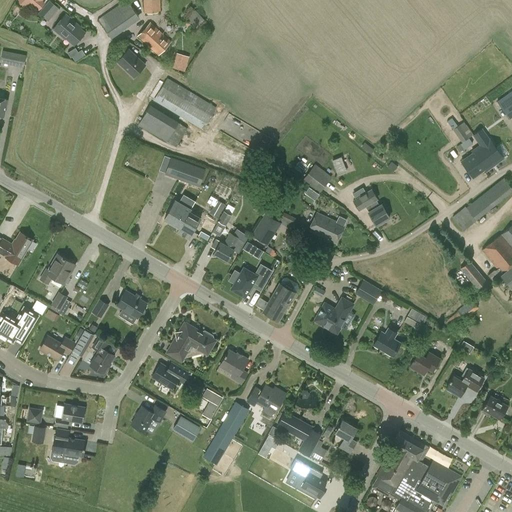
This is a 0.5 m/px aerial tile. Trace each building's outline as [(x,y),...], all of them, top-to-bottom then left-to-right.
[(25,8),(31,1),(40,8),(44,3),(42,0),(41,0),(16,0),(25,8)] [(51,0),(49,0),(39,12),(49,21),(60,8),(51,0)] [(112,38),(140,18),(127,0),(125,0),(98,19),(112,38)] [(143,0),(144,14),(161,13),(160,0),(143,0)] [(196,10),(186,19),(195,29),(205,20),(196,10)] [(66,14),(54,29),(66,39),(66,38),(75,45),(85,33),(77,26),(78,25),(66,14)] [(150,23),(138,36),(145,42),(159,54),(170,41),(150,23)] [(76,62),(86,55),(82,49),(78,52),(75,47),(67,53),(71,58),(72,56),(76,62)] [(0,62),(24,67),(26,55),(3,50),(0,62)] [(145,65),(129,50),(117,61),(133,77),(145,65)] [(176,55),(171,70),(184,73),(189,58),(176,55)] [(167,78),(154,100),(203,130),(216,107),(167,78)] [(509,118),(511,116),(511,90),(497,101),(509,118)] [(138,125),(166,142),(176,147),(188,127),(179,121),(151,105),(138,125)] [(462,142),(468,138),(459,125),(453,129),(462,142)] [(503,159),(489,139),(481,128),(473,134),(480,145),(472,151),(473,152),(461,161),(473,178),(485,169),(486,171),(503,159)] [(165,174),(200,186),(206,169),(171,156),(165,174)] [(343,156),(335,165),(344,172),(351,163),(343,156)] [(392,162),(387,167),(393,172),(398,166),(392,162)] [(303,179),(320,192),(330,180),(317,170),(319,167),(315,164),(303,179)] [(463,230),(511,190),(511,185),(504,177),(467,207),(466,205),(452,216),(463,230)] [(238,178),(236,194),(242,195),(244,184),(241,181),(238,178)] [(255,185),(251,189),(260,197),(264,193),(255,185)] [(309,186),(305,193),(316,200),(320,193),(309,186)] [(381,205),(380,205),(376,199),(378,199),(372,188),(365,192),(363,188),(355,193),(358,197),(353,200),(359,210),(365,206),(376,225),(389,217),(381,205)] [(217,199),(210,212),(218,217),(226,204),(217,199)] [(175,200),(164,219),(180,228),(177,232),(189,239),(192,234),(201,218),(190,212),(191,209),(175,200)] [(259,201),(256,205),(262,210),(260,213),(263,216),(268,208),(259,201)] [(213,232),(220,236),(227,222),(232,215),(224,210),(212,231),(213,232)] [(287,221),(284,226),(294,231),(299,219),(284,212),(281,218),(287,221)] [(265,213),(252,235),(268,245),(275,232),(281,223),(265,213)] [(336,243),(344,226),(343,225),(345,222),(344,220),(341,218),(338,219),(337,222),(317,213),(309,230),(336,243)] [(494,282),(502,276),(511,287),(511,286),(511,225),(483,250),(497,270),(494,270),(489,275),(494,282)] [(227,261),(233,249),(239,252),(249,235),(237,228),(234,233),(230,231),(223,243),(221,241),(214,253),(227,261)] [(0,241),(0,252),(6,256),(6,257),(18,264),(33,239),(21,232),(14,244),(2,237),(0,241)] [(248,241),(244,248),(249,252),(254,245),(248,241)] [(58,254),(49,269),(46,267),(39,279),(49,284),(52,277),(64,284),(75,264),(58,254)] [(491,286),(470,260),(460,268),(481,293),(491,286)] [(244,268),(232,289),(244,296),(245,296),(248,291),(251,293),(254,287),(261,291),(274,269),(262,262),(255,275),(244,268)] [(283,278),(280,284),(279,283),(263,312),(279,321),(296,293),(295,292),(298,287),(297,284),(286,277),(283,278)] [(355,293),(373,304),(382,290),(363,279),(355,293)] [(117,304),(138,317),(140,313),(142,314),(144,313),(145,312),(145,310),(145,309),(144,308),(147,303),(126,290),(117,304)] [(51,303),(60,309),(68,296),(59,291),(51,303)] [(91,311),(101,317),(110,304),(100,298),(91,311)] [(324,303),(314,321),(337,334),(353,305),(342,298),(335,309),(324,303)] [(453,329),(479,307),(471,298),(457,311),(446,321),(453,329)] [(3,312),(0,316),(0,334),(13,342),(15,338),(22,342),(28,332),(39,315),(31,311),(24,307),(16,320),(3,312)] [(413,307),(404,321),(419,330),(427,317),(413,307)] [(48,309),(45,315),(56,321),(59,316),(57,314),(48,309)] [(467,334),(477,326),(471,318),(461,325),(467,334)] [(197,332),(186,325),(183,326),(167,352),(180,360),(184,354),(200,349),(205,352),(213,339),(199,330),(197,332)] [(400,342),(394,339),(398,332),(388,326),(384,333),(382,331),(374,345),(392,356),(400,342)] [(80,327),(76,334),(81,337),(85,330),(80,327)] [(81,337),(73,351),(79,354),(91,333),(85,330),(81,337)] [(66,336),(61,342),(48,335),(40,349),(58,360),(63,350),(69,354),(76,342),(66,336)] [(103,373),(115,355),(113,354),(118,348),(98,336),(92,346),(99,350),(90,364),(94,367),(94,369),(94,371),(96,372),(98,372),(99,370),(103,373)] [(423,375),(427,369),(432,372),(441,358),(429,350),(425,357),(418,353),(410,366),(423,375)] [(247,373),(242,370),(248,359),(241,355),(240,357),(232,352),(223,367),(233,373),(231,377),(241,383),(247,373)] [(171,362),(168,368),(160,363),(152,377),(172,388),(177,379),(183,382),(189,372),(171,362)] [(451,393),(453,391),(460,396),(466,385),(476,391),(485,377),(467,367),(459,379),(453,375),(446,387),(447,388),(447,390),(451,393)] [(254,406),(257,402),(265,407),(263,410),(271,415),(274,410),(276,411),(286,393),(277,388),(276,390),(266,384),(262,390),(255,386),(246,401),(254,406)] [(13,396),(3,395),(2,405),(17,405),(17,388),(17,385),(13,385),(13,396)] [(223,398),(207,388),(202,396),(211,401),(203,414),(211,419),(219,406),(223,398)] [(472,404),(476,394),(470,391),(466,402),(472,404)] [(508,405),(490,395),(482,409),(500,419),(508,405)] [(217,465),(249,410),(235,402),(203,457),(217,465)] [(65,403),(63,417),(56,416),(55,425),(68,427),(69,420),(82,423),(85,406),(65,403)] [(156,404),(151,411),(142,406),(131,424),(145,432),(153,418),(161,422),(167,411),(156,404)] [(27,421),(41,423),(43,409),(29,406),(27,421)] [(278,425),(304,439),(310,428),(285,414),(278,425)] [(201,427),(181,415),(172,429),(192,441),(201,427)] [(335,432),(344,437),(339,446),(351,453),(357,441),(351,438),(357,428),(343,420),(335,432)] [(28,433),(33,434),(32,441),(44,443),(46,426),(34,425),(34,426),(29,425),(28,433)] [(78,461),(79,455),(83,456),(86,440),(68,437),(69,430),(56,428),(53,451),(54,454),(64,456),(63,459),(65,462),(75,464),(78,461)] [(413,438),(400,431),(398,434),(397,434),(391,445),(393,446),(392,449),(394,450),(390,456),(388,455),(377,475),(378,476),(372,487),(391,497),(392,495),(400,500),(396,507),(404,511),(426,511),(428,510),(427,509),(433,498),(443,503),(449,491),(451,493),(459,479),(447,472),(448,469),(437,462),(435,465),(431,463),(430,466),(417,459),(423,448),(411,442),(413,438)] [(268,435),(264,442),(271,446),(275,448),(279,441),(268,435)] [(319,439),(310,456),(321,461),(327,450),(321,446),(323,442),(319,439)] [(0,445),(0,453),(12,454),(12,446),(0,445)] [(10,469),(12,455),(5,454),(3,468),(10,469)] [(296,458),(290,468),(292,469),(301,474),(294,486),(316,498),(317,495),(319,496),(325,487),(322,486),(325,482),(319,479),(322,473),(296,458)] [(18,462),(16,475),(24,476),(26,464),(18,462)]
